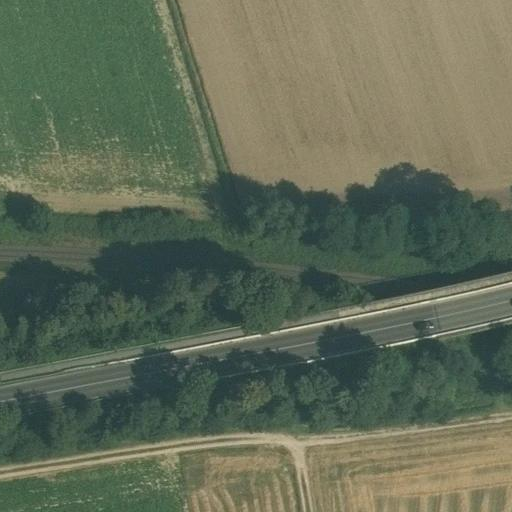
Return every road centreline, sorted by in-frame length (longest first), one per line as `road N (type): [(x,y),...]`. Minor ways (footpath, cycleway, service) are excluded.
road 1 (secondary): [(0,406),(511,301)]
road 2 (track): [(0,473),(193,443),(296,441),(511,416)]
